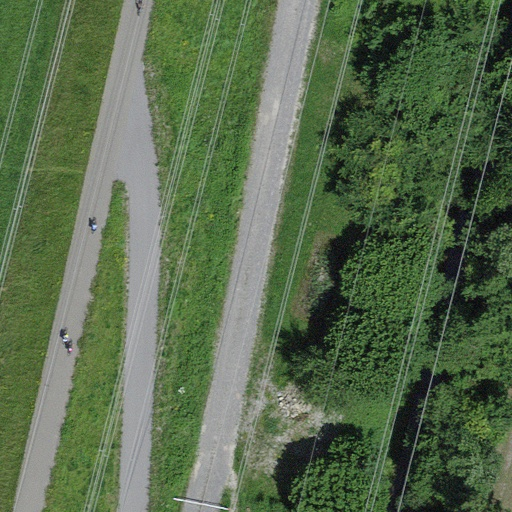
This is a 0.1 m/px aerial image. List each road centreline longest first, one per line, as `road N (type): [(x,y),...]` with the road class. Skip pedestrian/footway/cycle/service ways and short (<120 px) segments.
road 1 (track): [(29,511),(145,0)]
road 2 (track): [(316,0),(204,511)]
road 3 (track): [(139,511),(150,231),(144,158),(119,106)]
